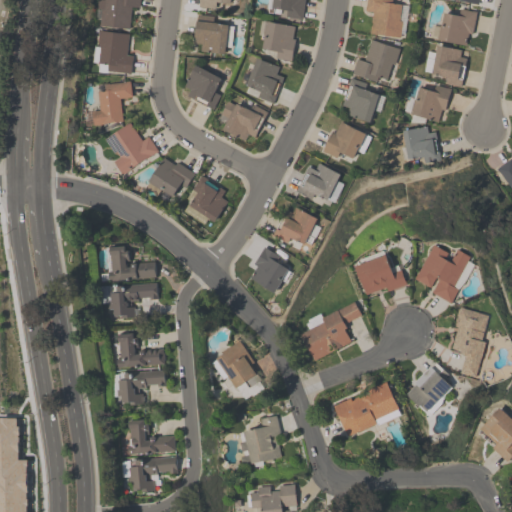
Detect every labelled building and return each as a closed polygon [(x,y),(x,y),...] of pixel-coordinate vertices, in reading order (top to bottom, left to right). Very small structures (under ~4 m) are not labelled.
[(130,5),(129,28),(99,26),(100,8),(96,8),(96,0),(139,0),(139,6),(130,5)] [(214,8),(198,6),(198,0),(230,0),(230,2),(215,1),(214,8)] [(303,0),(301,18),(285,16),(286,9),(271,7),(271,0),(303,0)] [(365,10),(366,0),(391,0),(391,2),(401,4),(407,5),(403,34),(400,33),(399,37),(369,33),(372,11),(365,10)] [(476,11),(458,9),(457,16),(444,14),(442,28),(432,26),(430,40),(472,45),(476,11)] [(191,49),(195,13),(214,15),(213,23),(227,25),(224,53),(191,49)] [(260,47),(266,20),(294,26),(291,38),(295,38),(290,61),(274,57),(276,51),(260,47)] [(106,70),(106,64),(96,63),(98,46),(95,45),(97,30),(128,33),(126,54),(132,55),(130,73),(126,73),(126,72),(106,70)] [(400,47),(372,40),(367,59),(357,57),(352,74),(391,84),(400,47)] [(468,50),(438,46),(437,53),(428,52),(424,78),(463,84),(468,50)] [(283,77),(272,103),(256,96),(259,90),(243,83),(249,70),(251,71),(256,57),(278,66),(275,73),(283,77)] [(210,107),(180,93),(193,64),(224,78),(210,107)] [(374,123),(382,96),(370,92),(372,85),(351,79),(341,113),(374,123)] [(96,91),(104,90),(104,83),(124,81),(124,80),(129,80),(131,96),(119,98),(122,121),(92,124),(91,110),(98,109),(96,91)] [(442,123),(451,91),(417,82),(408,114),(442,123)] [(267,111),(254,136),(248,133),(244,140),(222,128),(228,117),(220,113),(227,100),(235,104),(236,102),(249,109),(252,104),(267,111)] [(371,135),(337,119),(323,149),(352,163),(358,150),(363,152),(371,135)] [(104,138),(128,122),(141,140),(147,135),(157,149),(122,174),(112,160),(119,156),(115,151),(114,152),(104,138)] [(403,131),(404,159),(437,158),(436,129),(403,131)] [(147,181),(163,157),(174,164),(176,161),(194,172),(184,187),(179,184),(171,197),(147,181)] [(495,167),(510,158),(511,161),(511,187),(510,188),(495,167)] [(330,206),(346,176),(319,162),(316,170),(308,166),(297,189),(330,206)] [(227,201),(213,221),(188,204),(190,201),(185,198),(201,174),(224,190),(220,196),(227,201)] [(275,232),(304,249),(321,221),(292,204),(275,232)] [(155,277),(108,280),(108,271),(111,271),(109,245),(124,244),(124,249),(129,249),(129,259),(126,259),(126,266),(131,266),(130,262),(155,261),(155,277)] [(471,256),(453,286),(458,289),(450,303),(431,292),(439,279),(435,277),(429,287),(414,278),(434,244),(448,252),(445,258),(450,261),(458,248),(471,256)] [(290,269),(279,263),(282,258),(265,247),(247,276),(275,294),(290,269)] [(406,282),(386,290),(385,286),(366,294),(354,266),(385,254),(390,267),(397,264),(399,269),(400,269),(406,282)] [(110,303),(109,286),(114,286),(114,285),(156,282),(157,298),(148,298),(148,296),(138,297),(138,300),(130,300),(130,306),(134,306),(134,316),(121,317),(121,315),(119,315),(119,316),(112,317),(112,312),(113,312),(113,309),(109,309),(108,303),(110,303)] [(350,341),(313,360),(299,333),(323,321),(321,317),(353,300),(360,314),(344,322),(346,327),(344,328),(350,341)] [(475,376),(459,371),(463,354),(460,353),(460,351),(451,348),(457,326),(454,325),(455,324),(454,324),(456,317),(457,315),(456,315),(458,308),(459,308),(459,306),(488,314),(481,340),(484,341),(475,376)] [(117,367),(116,362),(120,362),(118,333),(133,332),(133,336),(137,336),(137,347),(134,347),(134,353),(138,353),(138,350),(162,348),(163,352),(164,351),(164,360),(163,360),(163,363),(121,365),(121,366),(117,367)] [(211,362),(216,358),(223,353),(221,351),(239,339),(253,362),(250,364),(260,380),(259,381),(263,387),(251,395),(250,394),(244,398),(236,387),(235,387),(227,375),(222,378),(211,362)] [(451,386),(443,395),(440,403),(428,416),(405,393),(415,383),(414,382),(430,365),(431,366),(435,362),(441,369),(438,373),(451,386)] [(163,370),(163,373),(165,373),(166,379),(164,379),(164,385),(157,385),(156,384),(145,385),(145,387),(138,388),(138,393),(142,393),(142,396),(143,396),(144,404),(129,404),(129,402),(121,402),(121,395),(114,396),(113,373),(123,373),(123,372),(130,371),(130,372),(163,370)] [(333,405),(350,397),(351,400),(353,399),(354,398),(358,396),(359,397),(370,392),(368,389),(385,381),(398,408),(397,408),(399,414),(376,425),(375,422),(347,435),(333,405)] [(511,418),(511,441),(510,443),(511,444),(511,454),(506,461),(491,447),(495,443),(480,428),(500,407),(511,418)] [(250,463),(247,449),(241,450),(239,441),(245,440),(243,431),(261,426),(259,418),(276,414),(280,434),(275,435),(280,455),(261,460),(262,463),(252,465),(252,462),(250,463)] [(174,450),(127,453),(127,445),(129,444),(129,438),(130,438),(128,419),(144,418),(144,424),(148,423),(149,436),(155,436),(173,435),(174,450)] [(132,490),(131,482),(127,482),(127,477),(122,477),(121,461),(129,460),(129,459),(175,456),(176,472),(168,472),(168,470),(157,471),(157,474),(150,474),(150,479),(154,479),(155,484),(153,484),(154,490),(141,491),(141,488),(136,489),(136,490),(132,490)] [(295,484),(296,505),(281,506),(282,511),(289,510),(289,511),(250,511),(250,492),(258,491),(258,486),(270,485),(270,491),(279,490),(279,485),(295,484)]
